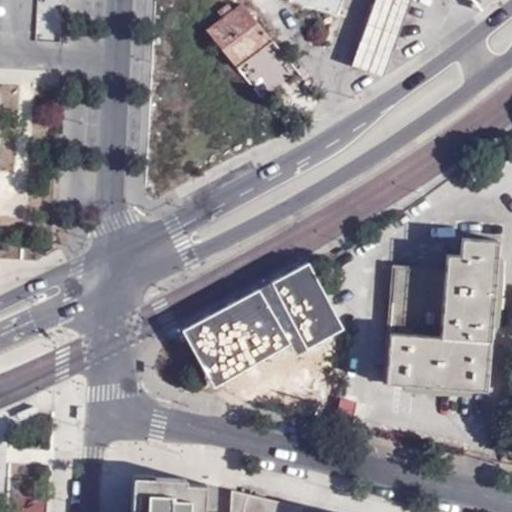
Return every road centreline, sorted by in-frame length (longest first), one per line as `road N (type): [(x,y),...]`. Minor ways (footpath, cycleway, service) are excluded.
road 1 (secondary): [(511,8),(266,178),(111,254)]
road 2 (secondary): [(112,288),(306,196),(511,56)]
road 3 (residential): [(116,407),(511,501)]
road 4 (residential): [(120,0),(111,254)]
road 5 (unknown): [(336,134),(272,0)]
road 6 (secondary): [(0,334),(112,288)]
road 7 (secondary): [(111,254),(0,302)]
